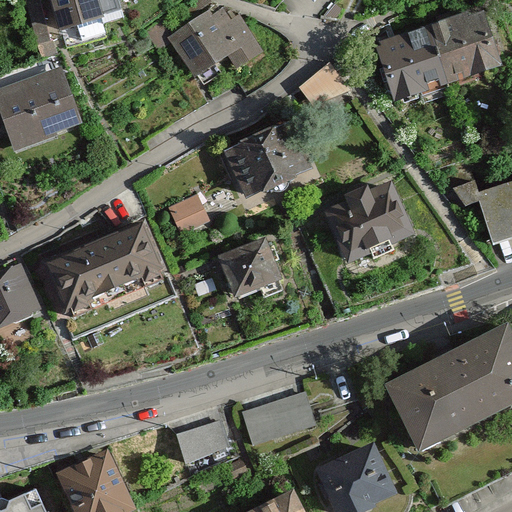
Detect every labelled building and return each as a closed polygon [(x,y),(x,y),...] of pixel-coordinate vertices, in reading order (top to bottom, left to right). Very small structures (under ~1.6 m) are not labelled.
[(38,0),(22,0),(35,50),(50,47),(38,0)] [(52,0),(63,36),(122,18),(116,0),(52,0)] [(174,40),(196,76),(226,57),(234,70),(262,53),(242,21),(233,27),(222,10),(213,16),(209,10),(170,34),(174,40)] [(399,38),(375,46),(393,102),(498,68),(479,11),(455,20),(399,38)] [(0,90),(0,119),(12,153),(81,128),(60,69),(0,90)] [(289,127),(225,150),(243,197),(306,174),(289,127)] [(410,234),(387,179),(319,207),(341,262),(410,234)] [(511,235),(511,179),(473,191),(470,182),(451,188),(459,215),(478,209),(480,217),(488,243),(511,235)] [(211,224),(200,198),(168,212),(179,237),(211,224)] [(166,280),(143,221),(38,262),(61,321),(166,280)] [(280,284),(263,240),(215,257),(232,302),(280,284)] [(16,267),(0,273),(0,328),(35,315),(16,267)] [(511,408),(511,348),(501,328),(388,387),(424,455),(511,408)] [(241,412),(252,448),(317,427),(306,392),(241,412)] [(221,420),(174,439),(186,468),(232,449),(221,420)] [(370,441),(312,470),(333,511),(361,511),(396,495),(370,441)] [(78,511),(124,511),(139,506),(113,447),(60,469),(78,511)] [(47,511),(36,488),(0,504),(0,511),(47,511)] [(300,511),(290,490),(245,511),(300,511)]
